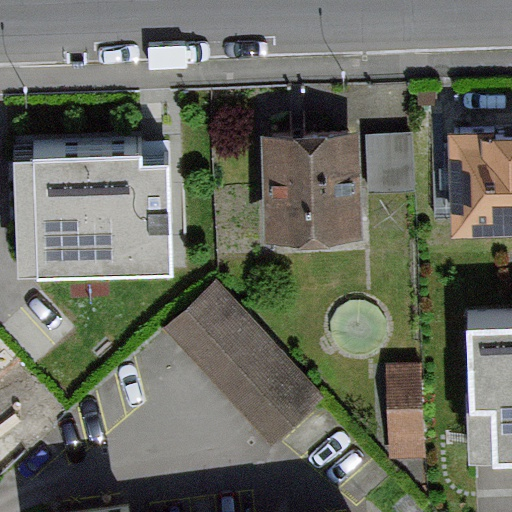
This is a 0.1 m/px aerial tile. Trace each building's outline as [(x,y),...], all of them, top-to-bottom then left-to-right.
[(358,122),(262,120),(260,224),(356,226),(358,122)] [(511,121),(452,123),(454,218),(511,217),(511,121)] [(139,134),(15,137),(18,251),(170,247),(168,143),(139,144),(139,134)] [(214,275),(165,320),(273,437),(322,392),(214,275)] [(511,306),(467,308),(471,441),(511,439),(511,306)] [(388,360),(387,449),(421,449),(421,360),(388,360)] [(43,508),(43,511),(137,511),(135,496),(43,508)]
